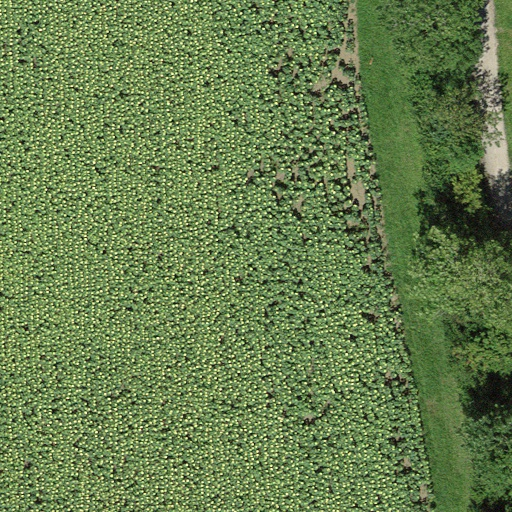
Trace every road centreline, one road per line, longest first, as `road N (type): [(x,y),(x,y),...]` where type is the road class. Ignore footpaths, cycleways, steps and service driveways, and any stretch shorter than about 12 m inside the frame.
road 1 (track): [(461,511),(391,104),(384,0)]
road 2 (track): [(487,0),(511,198)]
